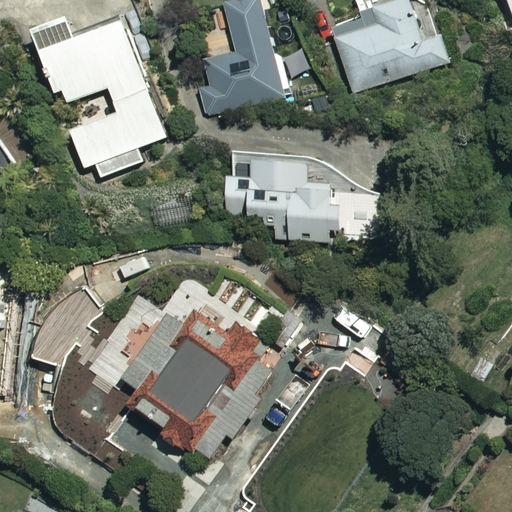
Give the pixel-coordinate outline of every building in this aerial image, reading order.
[(207,118),(291,99),(268,0),(266,0),(233,8),(245,59),(220,65),(225,88),(201,93),(207,118)] [(444,39),(426,45),(414,6),(380,17),(384,30),(341,44),(357,95),(452,64),(444,39)] [(175,144),(138,34),(84,52),(76,28),(42,39),(64,104),(71,101),(74,111),(117,96),(126,122),(78,138),(91,177),(100,173),(103,181),(147,166),(144,155),(175,144)] [(0,145),(0,181),(16,171),(0,145)] [(258,215),(258,234),(280,234),(281,246),(359,245),(358,194),(325,195),(324,155),(237,157),(238,216),(258,215)] [(200,466),(280,358),(209,309),(191,334),(174,322),(128,385),(144,397),(135,410),(168,434),(165,439),(200,466)]
